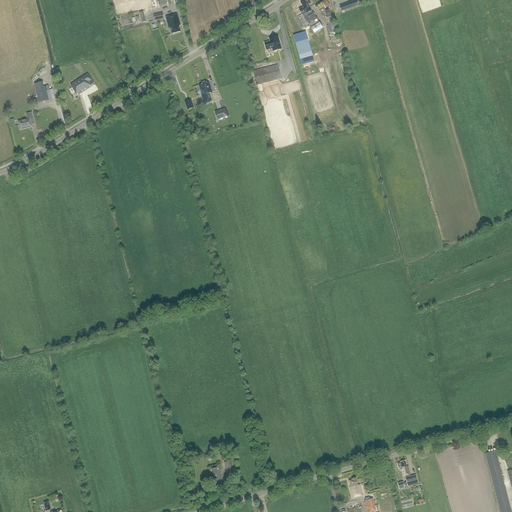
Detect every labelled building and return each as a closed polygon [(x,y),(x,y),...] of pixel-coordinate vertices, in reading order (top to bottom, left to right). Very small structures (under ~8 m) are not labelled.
[(356,0),(354,0),(345,4),(347,9),(358,5),(356,0)] [(314,33),(322,28),(313,12),(312,12),(311,11),(312,10),(308,4),(307,5),(305,1),(301,3),(303,7),(299,10),(302,14),(306,21),(314,33)] [(327,1),(326,2),(317,7),(319,12),(324,9),(326,17),(330,16),(328,7),(330,6),(327,1)] [(164,19),(162,13),(153,15),(155,21),(164,19)] [(177,14),(169,16),(166,17),(166,18),(169,29),(170,29),(172,34),(181,31),(179,26),(180,26),(177,14)] [(337,31),(333,16),(326,18),(328,26),(330,33),(337,31)] [(308,39),(305,32),(293,35),(296,43),(308,39)] [(270,42),(264,44),(266,51),(272,49),(273,52),(282,49),(277,37),(269,40),(270,42)] [(273,66),(253,71),(256,85),(276,80),(273,66)] [(84,77),(72,85),(76,93),(89,85),(87,81),(91,80),(87,74),(84,76),(84,77)] [(202,83),(202,84),(200,85),(201,89),(201,90),(202,92),(203,95),(202,95),(205,104),(212,101),(209,93),(212,92),(210,88),(211,87),(209,82),(206,83),(206,82),(205,81),(202,82),(202,83)] [(43,82),(34,84),(39,103),(49,100),(46,87),(44,87),(43,82)] [(69,97),(66,98),(68,105),(78,102),(75,93),(69,95),(69,97)] [(191,100),(185,102),(187,110),(194,108),(191,100)] [(226,109),(215,113),(218,120),(228,117),(226,109)] [(33,119),(32,112),(26,113),(28,119),(18,122),(19,125),(20,130),(25,129),(25,128),(32,126),(30,120),(33,119)] [(485,454),(500,511),(511,511),(496,451),(485,454)] [(232,460),(224,462),(227,473),(235,471),(232,460)] [(406,476),(407,481),(404,484),(403,482),(398,483),(399,489),(404,488),(404,486),(407,483),(408,486),(414,485),(414,484),(417,483),(415,475),(412,476),(409,477),(408,476),(410,475),(408,466),(406,467),(405,461),(400,462),(401,463),(398,464),(399,468),(400,468),(400,470),(401,470),(401,471),(402,471),(403,477),(406,476)] [(213,482),(221,480),(220,474),(219,466),(209,469),(211,477),(212,477),(213,482)] [(352,480),(349,481),(351,487),(350,487),(353,498),(362,495),(362,493),(360,486),(360,485),(358,485),(356,478),(352,479),(352,480)] [(364,500),(367,511),(374,511),(377,511),(373,498),(364,500)]
